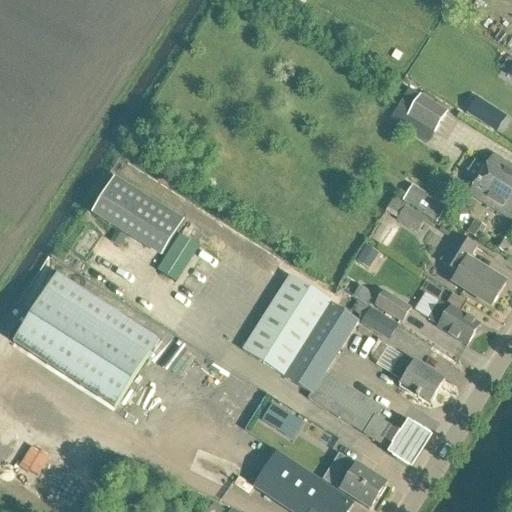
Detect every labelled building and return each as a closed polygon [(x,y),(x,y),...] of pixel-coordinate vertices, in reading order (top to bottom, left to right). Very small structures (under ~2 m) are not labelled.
[(421,97),(407,119),(433,136),(447,114),(421,97)] [(507,118),(477,98),(466,115),(496,135),(507,118)] [(511,221),(511,169),(493,157),(486,169),(476,162),(466,177),(477,183),(468,197),(511,223),(511,221)] [(164,261),(186,225),(115,182),(93,219),(164,261)] [(436,224),(445,210),(412,189),(403,203),(436,224)] [(395,226),(415,238),(424,224),(404,212),(395,226)] [(475,223),(467,235),(478,242),(486,230),(475,223)] [(440,266),(459,278),(454,286),(491,309),(505,287),(478,270),(478,271),(471,266),(468,264),(477,250),(457,238),(440,266)] [(115,411),(159,343),(57,278),(14,347),(115,411)] [(376,445),(385,431),(373,424),(376,419),(374,409),(325,378),(359,324),(291,281),(244,354),(285,380),(311,397),(308,402),(376,445)] [(402,327),(411,311),(383,294),(374,310),(402,327)] [(452,297),(446,306),(458,313),(464,304),(452,297)] [(449,311),(439,305),(428,322),(439,329),(437,331),(466,349),(479,328),(450,309),(449,311)] [(387,343),(397,327),(370,311),(360,327),(387,343)] [(413,366),(401,358),(390,376),(402,384),(399,389),(417,401),(419,399),(430,407),(444,384),(414,365),(413,366)] [(280,435),(290,419),(271,408),(262,424),(280,435)] [(349,511),(353,508),(275,456),(253,490),(286,511),(349,511)] [(368,511),(371,511),(387,487),(357,468),(340,494),(368,511)]
